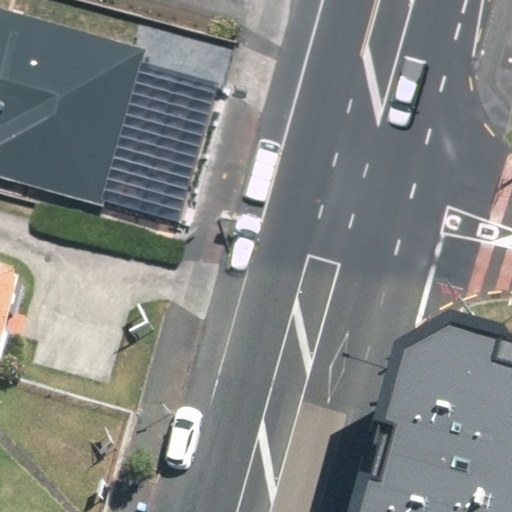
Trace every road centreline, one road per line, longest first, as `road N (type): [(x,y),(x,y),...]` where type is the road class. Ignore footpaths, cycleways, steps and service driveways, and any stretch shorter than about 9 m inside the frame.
road 1 (primary): [(344,189),(255,511)]
road 2 (primary): [(397,0),(344,189)]
road 3 (residential): [(511,238),(344,189)]
